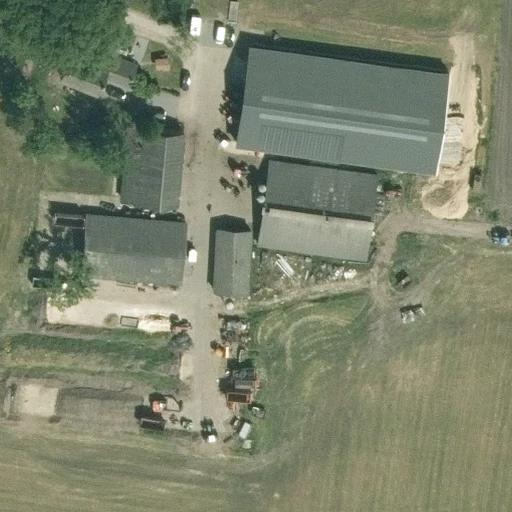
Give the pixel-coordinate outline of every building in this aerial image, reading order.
[(105,60),(71,47),(60,76),(96,90),(103,73),(128,83),(135,64),(107,53),(105,60)] [(169,67),(168,56),(154,58),(155,68),(169,67)] [(249,83),(239,148),(404,174),(415,108),(249,83)] [(183,131),(128,126),(121,198),(177,203),(183,131)] [(269,161),(257,244),(365,259),(377,174),(359,173),(350,172),(338,170),(324,168),(309,166),(294,165),(282,162),(269,161)] [(180,281),(185,223),(86,214),(81,273),(180,281)] [(246,291),(249,230),(217,229),(214,289),(246,291)] [(184,381),(189,395),(204,390),(199,376),(184,381)]
